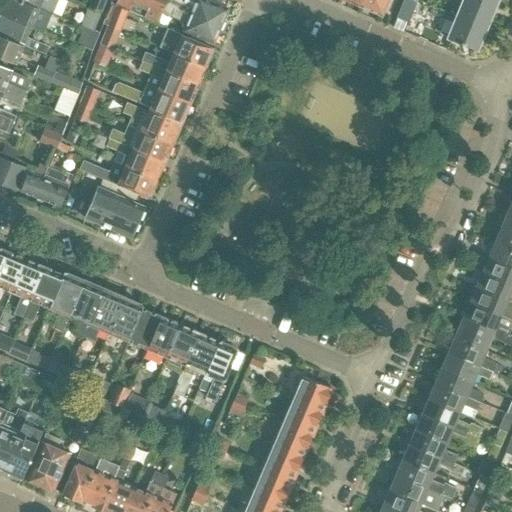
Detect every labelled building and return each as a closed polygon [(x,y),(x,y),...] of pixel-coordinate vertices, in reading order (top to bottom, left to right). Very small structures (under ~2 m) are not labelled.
[(17,0),(6,0),(1,14),(30,27),(30,28),(45,33),(53,14),(17,0)] [(17,0),(53,14),(57,0),(17,0)] [(107,0),(91,0),(89,7),(102,13),(107,0)] [(111,0),(110,3),(111,3),(110,5),(120,9),(121,8),(129,11),(138,15),(144,17),(158,23),(162,13),(163,13),(167,3),(167,0),(111,0)] [(183,0),(167,0),(167,3),(221,27),(229,10),(220,6),(222,0),(209,0),(209,1),(205,0),(184,0),(183,0)] [(359,0),(358,4),(379,13),(384,0),(359,0)] [(404,0),(397,18),(409,23),(417,4),(408,0),(404,0)] [(494,6),(480,0),(463,0),(457,17),(485,28),(494,6)] [(167,3),(163,13),(186,23),(183,32),(214,45),(221,27),(167,3)] [(107,13),(103,24),(106,26),(121,31),(129,11),(121,8),(120,9),(110,5),(107,13)] [(81,26),(94,31),(102,13),(89,7),(81,26)] [(485,28),(457,17),(447,13),(439,34),(448,38),(447,39),(476,51),(485,28)] [(1,14),(0,16),(0,35),(34,50),(34,51),(45,55),(48,47),(37,43),(26,38),(30,28),(30,27),(1,14)] [(80,26),(84,28),(77,45),(91,51),(99,34),(94,32),(94,31),(81,26),(80,26)] [(106,26),(99,44),(113,50),(121,31),(106,26)] [(166,29),(159,47),(173,53),(204,67),(212,49),(166,29)] [(0,35),(0,58),(15,64),(19,54),(31,58),(34,51),(34,50),(0,35)] [(145,54),(142,62),(196,86),(204,67),(173,53),(168,64),(145,54)] [(142,62),(138,70),(150,75),(146,84),(188,102),(196,86),(142,62)] [(50,83),(54,73),(38,66),(33,76),(50,83)] [(31,80),(0,67),(0,88),(23,98),(31,80)] [(55,73),(54,73),(50,83),(78,95),(82,83),(55,72),(55,73)] [(115,84),(112,91),(127,97),(180,121),(188,102),(146,84),(142,93),(119,83),(118,86),(115,84)] [(92,109),(100,92),(86,86),(78,104),(80,105),(78,109),(90,113),(91,109),(92,109)] [(23,98),(0,88),(0,100),(1,97),(20,105),(23,98)] [(122,113),(131,117),(128,124),(171,142),(179,125),(126,102),(122,113)] [(78,109),(74,119),(85,123),(90,113),(78,109)] [(0,130),(8,134),(15,117),(0,111),(0,130)] [(124,135),(113,130),(109,139),(163,161),(171,142),(128,124),(124,135)] [(44,128),(38,142),(56,150),(62,135),(44,128)] [(0,141),(15,148),(19,139),(8,134),(0,130),(0,141)] [(125,156),(121,165),(155,180),(163,161),(109,139),(106,147),(125,156)] [(0,184),(16,191),(25,169),(0,158),(0,184)] [(83,161),(79,170),(147,199),(155,180),(121,165),(113,162),(109,172),(83,161)] [(61,183),(64,175),(48,168),(44,176),(39,173),(35,172),(32,171),(31,174),(28,173),(20,192),(60,208),(69,186),(61,183)] [(132,235),(144,208),(98,188),(85,219),(127,236),(132,235)] [(511,215),(506,212),(499,228),(511,233),(511,215)] [(511,233),(499,228),(493,243),(511,250),(511,233)] [(511,250),(493,243),(487,258),(511,268),(511,250)] [(6,252),(0,265),(0,288),(11,294),(26,260),(6,252)] [(511,268),(487,258),(480,273),(511,286),(511,268)] [(26,260),(11,294),(21,298),(13,315),(24,319),(45,268),(26,260)] [(45,268),(24,319),(32,323),(39,305),(48,309),(62,276),(45,268)] [(62,276),(48,309),(59,314),(52,329),(54,330),(49,342),(57,345),(68,318),(84,281),(63,273),(62,276)] [(511,286),(480,273),(474,287),(511,303),(511,286)] [(84,281),(68,318),(78,322),(74,333),(83,337),(103,290),(84,281)] [(511,303),(474,287),(468,302),(511,321),(511,319),(511,303)] [(103,290),(83,337),(93,341),(97,333),(98,330),(108,335),(124,298),(103,290)] [(124,298),(108,335),(128,343),(142,309),(143,309),(144,307),(124,298)] [(468,302),(461,318),(506,337),(506,336),(509,329),(508,329),(511,323),(511,321),(468,302)] [(142,309),(128,343),(138,347),(147,351),(161,317),(143,309),(142,309)] [(385,331),(389,323),(373,316),(369,324),(385,331)] [(161,317),(147,351),(166,359),(180,325),(161,317)] [(461,318),(455,333),(487,347),(490,339),(503,345),(511,348),(511,338),(506,336),(506,337),(461,318)] [(180,325),(166,359),(185,367),(199,333),(180,325)] [(185,367),(174,394),(183,398),(193,374),(203,378),(218,341),(199,333),(185,367)] [(0,334),(0,349),(8,353),(13,342),(14,340),(0,334)] [(446,353),(491,372),(498,375),(501,368),(481,360),(485,351),(453,337),(446,353)] [(203,378),(198,389),(208,393),(206,398),(216,402),(225,382),(239,350),(232,348),(218,341),(203,378)] [(8,353),(8,355),(26,362),(31,350),(28,349),(14,343),(13,342),(8,353)] [(31,350),(26,362),(46,371),(51,359),(50,359),(50,358),(31,350)] [(491,372),(446,353),(440,368),(472,381),(475,374),(488,380),(491,372)] [(0,355),(0,379),(2,381),(6,370),(10,360),(0,355)] [(250,364),(262,369),(265,361),(254,356),(250,364)] [(51,359),(46,371),(65,380),(70,368),(51,359)] [(10,360),(6,370),(21,376),(25,366),(10,360)] [(21,376),(17,386),(23,389),(27,379),(40,385),(44,374),(25,366),(21,376)] [(70,368),(65,380),(85,388),(90,376),(70,368)] [(472,381),(440,368),(433,384),(478,403),(482,395),(468,390),(472,381)] [(44,374),(40,385),(60,393),(64,383),(44,374)] [(90,376),(85,388),(104,396),(109,384),(90,376)] [(331,389),(302,377),(292,399),(321,412),(331,389)] [(478,403),(433,384),(427,399),(459,412),(462,405),(475,411),(478,403)] [(116,385),(109,402),(123,408),(130,391),(116,385)] [(77,424),(70,440),(82,445),(98,409),(98,408),(101,399),(88,394),(75,423),(77,424)] [(130,394),(124,408),(140,415),(146,401),(130,394)] [(248,399),(237,394),(234,401),(245,406),(248,399)] [(101,399),(98,408),(98,409),(117,417),(136,425),(140,415),(124,408),(124,409),(123,408),(109,402),(103,399),(103,400),(101,399)] [(292,399),(287,411),(282,422),(312,434),(321,412),(292,399)] [(427,399),(420,414),(478,439),(482,429),(470,423),(469,426),(455,420),(459,412),(427,399)] [(230,410),(241,415),(245,406),(234,401),(230,410)] [(141,420),(158,427),(165,408),(148,402),(141,420)] [(15,415),(6,411),(0,425),(0,468),(3,470),(25,420),(28,414),(25,413),(18,410),(15,415)] [(449,435),(463,440),(461,444),(473,449),(478,439),(420,414),(414,430),(445,443),(449,435)] [(44,428),(25,420),(3,470),(22,478),(26,469),(31,458),(44,428)] [(312,434),(282,422),(273,444),(302,457),(312,434)] [(203,445),(208,433),(199,429),(193,441),(203,445)] [(492,445),(500,448),(507,432),(499,429),(492,445)] [(414,430),(407,445),(452,464),(452,463),(455,456),(442,450),(445,443),(414,430)] [(26,469),(28,470),(25,479),(54,491),(70,454),(56,449),(60,440),(44,433),(33,459),(31,458),(26,469)] [(218,437),(212,434),(208,443),(226,451),(229,444),(217,439),(218,437)] [(95,471),(94,470),(80,502),(100,510),(128,446),(121,443),(107,476),(95,471)] [(226,451),(208,443),(204,454),(222,461),(226,451)] [(511,469),(511,444),(508,443),(498,468),(511,473),(511,469)] [(302,457),(273,444),(263,467),(292,480),(302,457)] [(436,466),(449,471),(448,474),(459,479),(464,468),(452,463),(452,464),(407,445),(401,460),(432,473),(436,466)] [(492,445),(486,460),(493,463),(500,448),(492,445)] [(136,449),(128,446),(100,510),(104,511),(122,511),(133,487),(122,482),(136,449)] [(100,458),(80,450),(61,494),(80,502),(94,470),(95,471),(100,458)] [(477,474),(478,475),(487,479),(493,463),(486,460),(483,459),(477,474)] [(440,494),(444,496),(451,499),(455,489),(443,483),(442,486),(429,481),(432,473),(401,460),(394,475),(440,494)] [(292,480),(263,467),(253,490),(282,502),(292,480)] [(146,492),(133,487),(122,511),(145,511),(162,475),(155,472),(146,492)] [(168,478),(162,475),(145,511),(168,511),(176,495),(163,489),(168,478)] [(388,490),(419,504),(437,511),(444,496),(440,494),(394,475),(388,490)] [(472,490),(481,494),(487,479),(478,475),(472,490)] [(490,486),(502,492),(505,486),(492,481),(490,486)] [(195,491),(207,496),(210,488),(198,483),(195,491)] [(486,496),(486,497),(481,508),(490,511),(491,511),(497,501),(498,502),(502,492),(490,486),(486,496)] [(243,511),(278,511),(282,502),(253,490),(243,511)] [(382,505),(395,511),(397,511),(420,511),(417,510),(419,504),(388,490),(382,505)] [(466,505),(474,509),(481,494),(472,490),(466,505)] [(207,496),(195,491),(191,501),(203,506),(207,496)]
